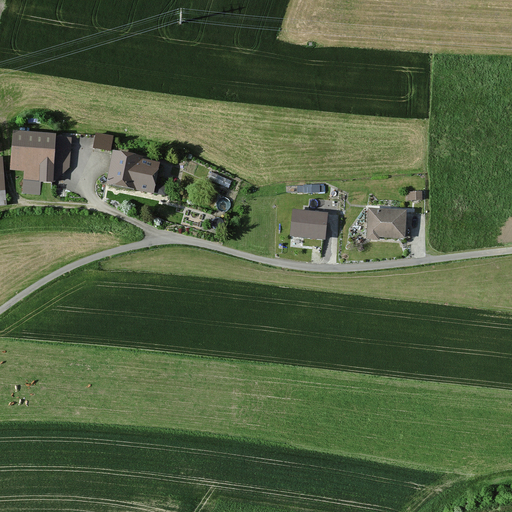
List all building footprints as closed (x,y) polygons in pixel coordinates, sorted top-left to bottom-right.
[(62,183),(87,184),(89,148),(73,147),(74,140),(14,136),(12,174),(25,175),(24,187),(54,188),(55,173),(63,174),(62,183)] [(97,137),(95,151),(109,153),(111,139),(97,137)] [(109,188),(158,196),(163,167),(144,164),(144,161),(115,156),(109,188)] [(381,240),(408,241),(409,213),(369,212),(368,243),(380,243),(381,240)] [(292,240),(328,242),(329,217),(293,215),(292,240)]
